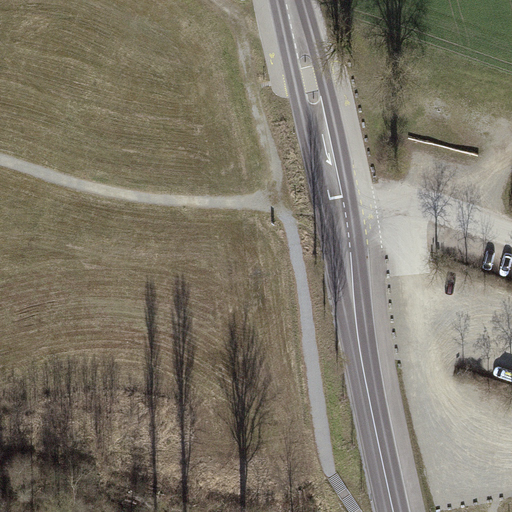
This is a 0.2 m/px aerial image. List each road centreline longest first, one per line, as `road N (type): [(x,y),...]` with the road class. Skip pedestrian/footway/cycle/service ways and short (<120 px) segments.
road 1 (tertiary): [(394,511),(289,0)]
road 2 (track): [(283,201),(164,201),(0,158)]
road 3 (track): [(333,475),(283,201)]
